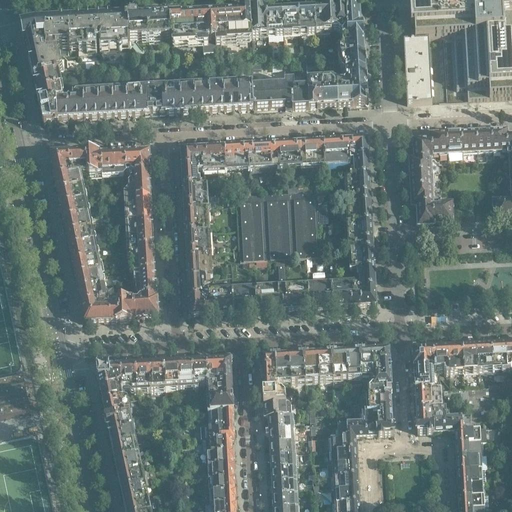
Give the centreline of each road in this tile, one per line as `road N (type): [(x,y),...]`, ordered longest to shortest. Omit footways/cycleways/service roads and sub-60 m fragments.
road 1 (residential): [(164,137),(390,125)]
road 2 (tertiary): [(61,353),(16,146)]
road 3 (residential): [(175,347),(164,137)]
road 4 (residential): [(250,511),(240,343)]
road 5 (tertiary): [(94,511),(61,353)]
road 6 (unclassified): [(240,343),(399,335)]
road 7 (residential): [(16,146),(164,137)]
road 8 (residential): [(390,125),(382,0)]
road 9 (residential): [(390,125),(511,119)]
road 10 (residential): [(395,245),(390,125)]
